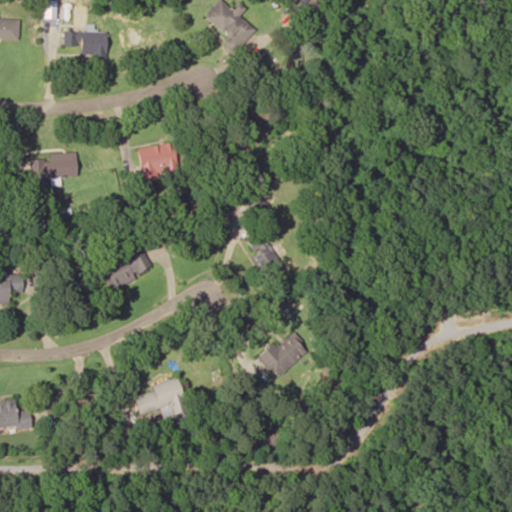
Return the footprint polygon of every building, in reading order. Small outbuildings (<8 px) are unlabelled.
[(233,52),(253,28),(237,16),(244,8),(235,1),(229,8),(219,0),(215,0),(203,16),(228,37),(223,43),(233,52)] [(0,36),(16,37),(17,18),(0,17),(0,36)] [(104,31),(61,31),(61,45),(77,45),(77,55),(104,55),(104,31)] [(136,148),(140,179),(176,174),(171,142),(136,148)] [(47,154),(47,158),(28,159),(28,178),(75,176),(74,152),(47,154)] [(258,217),(268,206),(251,190),(241,201),(258,217)] [(263,278),(280,267),(263,236),(245,246),(263,278)] [(102,257),(107,267),(100,270),(109,291),(136,279),(133,274),(149,267),(141,248),(118,258),(115,252),(102,257)] [(0,303),(7,304),(7,291),(21,292),(21,274),(8,274),(8,269),(0,268),(0,303)] [(276,347),(270,342),(256,357),(278,378),(306,348),(290,333),(276,347)] [(160,408),(162,419),(185,414),(176,377),(149,383),(151,390),(133,394),(137,413),(160,408)] [(0,428),(29,425),(27,409),(14,411),(13,398),(0,399),(0,428)] [(259,446),(278,446),(278,430),(259,430),(259,446)]
